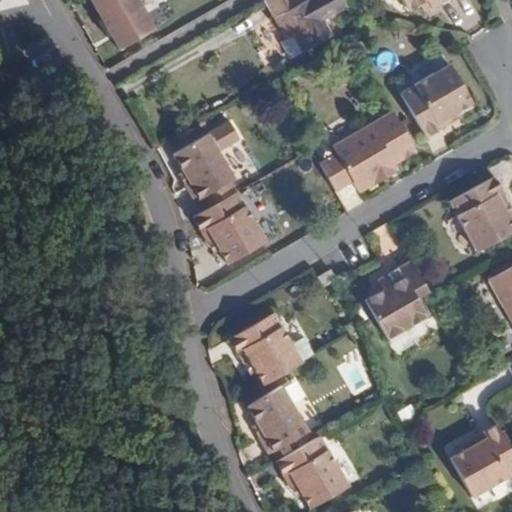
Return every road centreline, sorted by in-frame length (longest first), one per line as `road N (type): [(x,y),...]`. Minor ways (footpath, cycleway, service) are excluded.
road 1 (residential): [(176,316),(511,129)]
road 2 (residential): [(176,316),(160,225),(44,4)]
road 3 (residential): [(238,511),(203,428),(176,316)]
